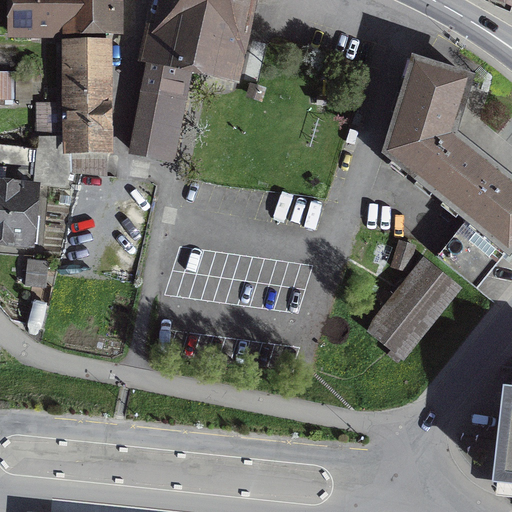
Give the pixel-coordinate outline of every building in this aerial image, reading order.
[(41,36),(41,28),(116,29),(115,0),(12,0),(13,36),(41,36)] [(235,77),(250,0),(166,0),(161,28),(152,26),(146,56),(151,57),(132,151),(161,157),(179,65),(235,77)] [(69,104),(69,134),(69,137),(69,150),(106,149),(105,45),(68,45),(69,104)] [(469,80),(415,63),(387,154),(417,178),(451,135),(469,80)] [(0,71),(0,99),(16,99),(17,72),(0,71)] [(38,135),(69,134),(69,104),(38,104),(38,135)] [(451,135),(417,178),(463,214),(497,172),(451,135)] [(70,172),(69,150),(69,137),(39,137),(38,149),(0,145),(0,234),(5,235),(4,245),(28,247),(35,179),(66,182),(70,172)] [(511,184),(497,172),(463,214),(468,218),(508,250),(511,244),(511,184)] [(508,250),(468,218),(437,257),(477,289),(508,250)] [(401,242),(393,267),(406,271),(414,246),(401,242)] [(388,306),(368,331),(401,358),(458,287),(425,260),(395,298),(385,290),(378,298),(388,306)] [(29,262),(27,284),(45,286),(47,263),(29,262)] [(511,392),(507,391),(496,480),(511,481),(511,392)]
